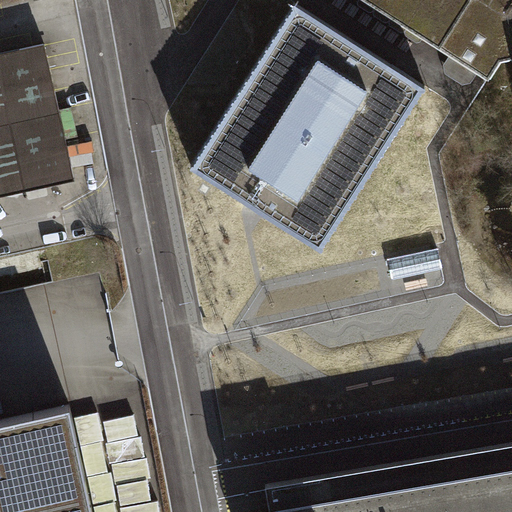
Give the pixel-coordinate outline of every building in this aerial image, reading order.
[(511,0),(363,0),(450,55),(452,64),(459,68),(469,74),(477,73),(489,80),(501,61),(511,58),(511,0)] [(362,46),(295,3),(189,166),(316,248),(422,85),(362,46)] [(0,196),(75,180),(45,44),(0,53),(0,196)] [(452,64),(450,55),(443,66),(445,74),(451,78),(462,85),(466,84),(471,83),(477,73),(469,74),(459,68),(452,64)] [(442,269),(438,250),(388,260),(392,279),(442,269)] [(93,511),(70,404),(0,419),(0,511),(93,511)] [(511,511),(511,446),(273,488),(277,511),(271,511),(511,511)]
